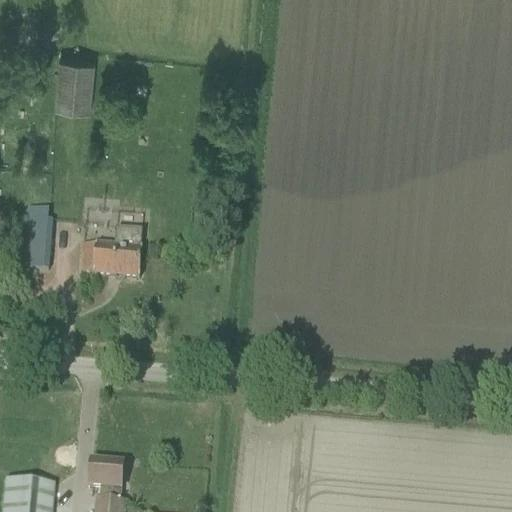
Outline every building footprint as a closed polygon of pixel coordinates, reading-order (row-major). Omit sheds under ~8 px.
[(60,60),(55,109),(90,112),(95,64),(60,60)] [(140,281),(142,252),(143,236),(118,233),(116,250),(96,248),(96,249),(83,248),(81,275),(93,277),(140,281)] [(48,273),(51,243),(27,241),(24,270),(48,273)] [(123,468),(91,466),(89,490),(100,491),(99,505),(98,504),(96,511),(122,511),(123,507),(119,506),(120,492),(121,492),(123,468)] [(51,511),(54,488),(3,484),(0,511),(51,511)]
